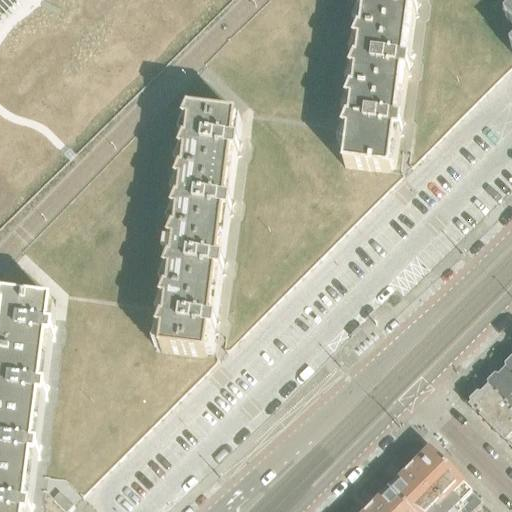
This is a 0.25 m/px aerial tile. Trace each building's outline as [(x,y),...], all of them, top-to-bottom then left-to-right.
[(0,0),(0,232),(74,160),(236,0),(0,0)] [(363,34),(408,41),(411,18),(417,19),(418,6),(413,6),(413,0),(367,0),(366,5),(364,5),(360,16),(365,18),(363,34)] [(511,25),(511,50),(511,51),(511,50),(511,0),(503,0),(511,8),(511,13),(506,19),(511,25)] [(405,65),(408,41),(363,34),(363,35),(360,35),(356,45),(361,48),(359,65),(357,64),(352,75),(357,77),(355,94),(401,101),(404,78),(409,78),(411,66),(405,65)] [(497,52),(511,67),(511,50),(511,51),(505,43),(497,52)] [(506,78),(511,72),(511,67),(497,52),(488,60),(506,78)] [(497,87),(506,78),(488,60),(479,69),(497,87)] [(497,87),(479,69),(471,77),(489,95),(497,87)] [(489,95),(471,77),(462,86),(480,104),(489,95)] [(480,104),(462,86),(453,95),(471,113),(480,104)] [(401,101),(355,94),(353,94),(348,105),(353,107),(351,124),(349,124),(345,135),(350,137),(345,170),(375,174),(391,176),(396,137),(401,138),(403,125),(398,124),(401,101)] [(463,122),(471,113),(453,95),(445,104),(463,122)] [(463,122),(445,104),(436,113),(454,131),(463,122)] [(445,139),(454,131),(436,113),(427,121),(445,139)] [(185,174),(230,180),(233,158),(239,159),(240,146),(235,145),(238,124),(238,121),(190,115),(186,126),(190,128),(188,145),(186,144),(182,155),(187,157),(185,174)] [(437,148),(445,139),(427,121),(419,130),(437,148)] [(437,148),(419,130),(417,132),(415,145),(428,157),(437,148)] [(428,157),(415,145),(413,157),(412,157),(412,156),(411,156),(409,168),(413,172),(428,157)] [(227,205),(230,180),(185,174),(182,174),(178,185),(183,187),(181,204),(179,204),(174,215),(179,217),(177,233),(223,239),(226,217),(231,218),(232,210),(233,205),(227,205)] [(365,184),(383,202),(403,182),(400,179),(386,178),(383,182),(375,174),(365,184)] [(383,202),(365,184),(356,193),(374,211),(383,202)] [(365,219),(374,211),(356,193),(347,201),(365,219)] [(365,219),(347,201),(339,210),(357,228),(365,219)] [(348,237),(357,228),(339,210),(330,219),(348,237)] [(348,237),(330,219),(321,228),(339,246),(348,237)] [(339,246),(321,228),(312,236),(330,254),(339,246)] [(220,264),(223,239),(177,233),(177,234),(175,233),(171,244),(175,246),(173,263),(171,263),(167,274),(172,276),(170,293),(215,299),(218,277),(223,277),(225,265),(220,264)] [(322,263),(330,254),(312,236),(304,245),(322,263)] [(313,271),(322,263),(304,245),(295,253),(313,271)] [(313,271),(295,253),(286,262),(304,280),(313,271)] [(296,289),(304,280),(286,262),(278,271),(296,289)] [(287,298),(296,289),(278,271),(269,280),(287,298)] [(287,298),(269,280),(260,288),(278,306),(287,298)] [(269,315),(278,306),(260,288),(251,297),(269,315)] [(212,323),(215,299),(170,293),(167,293),(163,304),(168,306),(166,323),(164,322),(159,333),(164,335),(162,354),(189,358),(208,360),(211,336),(216,337),(217,324),(212,323)] [(269,315),(251,297),(243,306),(261,324),(269,315)] [(0,358),(0,359),(46,365),(49,343),(54,343),(55,331),(50,330),(52,313),(53,306),(5,300),(1,311),(6,313),(4,330),(1,330),(0,333),(0,341),(2,342),(0,358)] [(252,333),(261,324),(243,306),(234,315),(252,333)] [(252,333),(234,315),(228,321),(231,326),(231,329),(237,335),(243,341),(252,333)] [(243,341),(237,335),(231,329),(229,341),(227,341),(225,353),(228,356),(243,341)] [(188,359),(207,378),(219,366),(214,361),(208,360),(189,358),(188,359)] [(0,419),(38,424),(41,402),(46,403),(48,390),(43,390),(45,369),(46,365),(0,359),(0,419)] [(207,378),(188,359),(179,368),(198,387),(207,378)] [(190,395),(198,387),(179,368),(171,377),(190,395)] [(511,411),(511,376),(509,373),(500,382),(496,381),(490,387),(491,390),(511,411)] [(190,395),(171,377),(162,385),(181,404),(190,395)] [(181,404),(162,385),(154,394),(172,413),(181,404)] [(511,411),(491,390),(482,399),(479,398),(473,405),(474,408),(472,410),(506,444),(511,449),(511,411)] [(163,422),(172,413),(154,394),(145,403),(163,422)] [(155,430),(163,422),(145,403),(136,412),(155,430)] [(155,430),(136,412),(128,421),(146,439),(155,430)] [(35,449),(38,424),(0,419),(0,479),(31,483),(34,462),(39,462),(40,450),(35,449)] [(146,439),(128,421),(119,429),(137,447),(146,439)] [(129,456),(137,447),(119,429),(110,438),(129,456)] [(129,456),(110,438),(102,447),(120,465),(129,456)] [(111,474),(120,465),(102,447),(93,456),(111,474)] [(408,477),(390,494),(407,511),(471,511),(481,503),(474,496),(431,453),(413,471),(411,474),(408,477)] [(103,482),(111,474),(93,456),(85,464),(103,482)] [(103,482),(85,464),(76,473),(94,491),(103,482)] [(84,501),(94,491),(76,473),(66,483),(70,487),(84,501)] [(28,508),(31,483),(0,479),(0,511),(32,511),(33,509),(28,508)] [(68,511),(56,500),(55,500),(48,493),(43,493),(43,494),(44,494),(43,506),(44,506),(45,510),(45,511),(68,511)] [(407,511),(390,494),(372,511),(407,511)] [(56,500),(68,511),(72,511),(75,510),(61,495),(56,500)]
